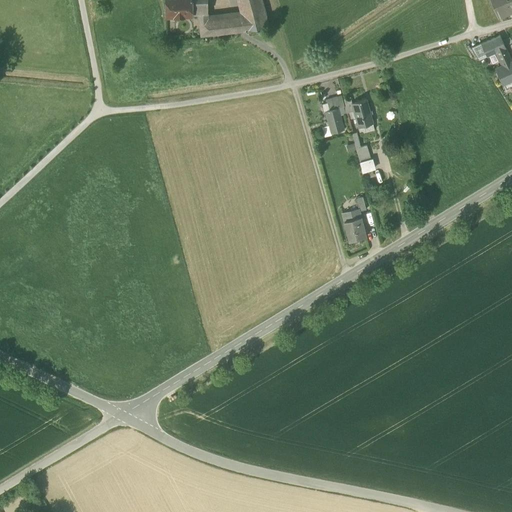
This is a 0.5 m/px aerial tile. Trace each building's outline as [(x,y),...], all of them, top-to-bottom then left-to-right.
[(165,0),(166,16),(192,14),(191,0),(165,0)] [(201,36),(234,32),(232,18),(207,21),(207,0),(191,0),(192,14),(198,14),(201,36)] [(237,0),(241,16),(245,31),(268,28),(260,0),(237,0)] [(491,0),(499,18),(511,12),(511,4),(510,0),(491,0)] [(241,16),(232,18),(234,32),(245,31),(241,16)] [(496,69),(503,85),(511,80),(511,62),(500,36),(499,36),(481,44),(486,57),(498,52),(499,55),(497,55),(502,67),(496,69)] [(471,48),(479,60),(486,57),(481,44),(471,48)] [(328,103),(329,110),(338,108),(343,107),(343,106),(342,100),(341,97),(327,100),(328,103)] [(343,107),(345,114),(353,111),(351,103),(350,98),(342,100),(343,106),(343,107)] [(353,111),(358,127),(372,123),(365,99),(351,103),(353,111)] [(321,105),(323,114),(325,114),(325,112),(329,110),(328,103),(321,105)] [(328,126),(330,133),(343,130),(338,108),(329,110),(325,112),(325,114),(328,126)] [(372,123),(358,127),(359,132),(365,133),(374,131),(372,123)] [(331,136),(330,133),(328,126),(321,127),(324,138),(331,136)] [(354,143),(355,148),(360,146),(356,132),(352,133),(355,142),(353,143),(354,143)] [(355,150),(354,143),(346,145),(347,152),(355,150)] [(355,148),(359,162),(370,158),(366,145),(360,146),(355,148)] [(373,158),(359,162),(362,173),(376,169),(373,158)] [(358,210),(359,211),(365,210),(362,196),(356,198),(358,210)] [(364,236),(360,217),(359,211),(358,210),(342,213),(344,220),(348,240),(364,236)]
